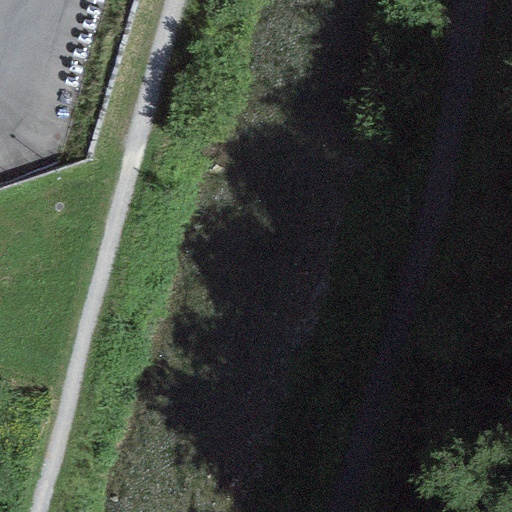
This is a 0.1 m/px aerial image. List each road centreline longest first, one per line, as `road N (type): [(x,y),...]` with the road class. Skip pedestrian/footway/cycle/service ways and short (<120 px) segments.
road 1 (track): [(32,511),(179,0)]
road 2 (unclassified): [(340,511),(474,0)]
